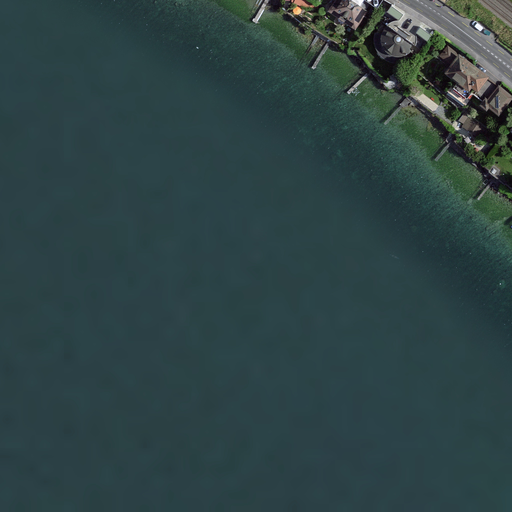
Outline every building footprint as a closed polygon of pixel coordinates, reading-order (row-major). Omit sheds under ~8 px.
[(371,6),(361,0),(337,0),(330,11),(356,28),(371,6)] [(399,20),(403,15),(391,5),(387,10),(399,20)] [(419,47),(385,24),(383,28),(381,34),(381,40),(383,47),(387,52),(392,56),(399,57),(405,57),(411,55),(416,51),(419,47)] [(432,35),(420,27),(417,32),(428,40),(432,35)] [(441,57),(452,66),(460,56),(449,47),(441,57)] [(444,76),(451,81),(467,61),(460,56),(452,66),(444,76)] [(500,120),(511,104),(511,97),(467,61),(451,81),(455,85),(451,90),(463,101),(469,94),(479,103),(476,107),(481,111),(485,107),(500,120)] [(486,130),(464,114),(458,121),(480,137),(486,130)]
